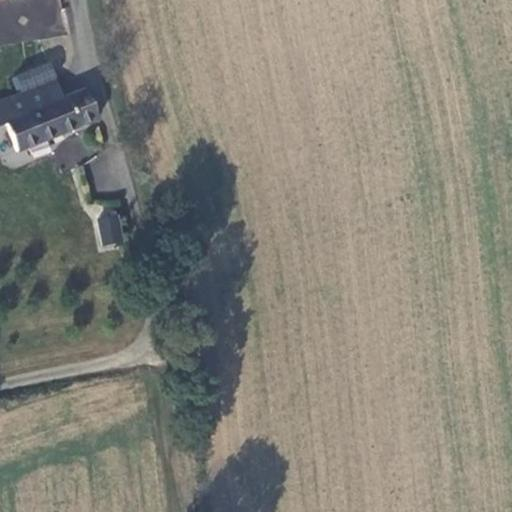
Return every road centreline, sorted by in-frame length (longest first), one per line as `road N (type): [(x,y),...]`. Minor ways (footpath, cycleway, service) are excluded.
road 1 (residential): [(78,0),(139,211),(166,350),(0,387)]
road 2 (track): [(166,350),(192,511)]
